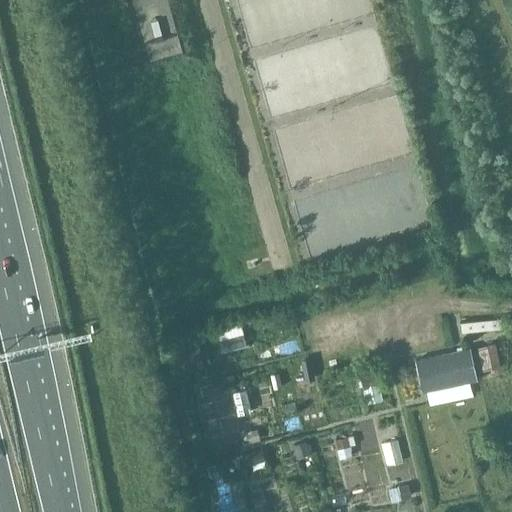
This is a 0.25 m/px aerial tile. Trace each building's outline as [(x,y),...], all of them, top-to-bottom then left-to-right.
[(129,0),(139,36),(148,64),(183,54),(167,0),(129,0)] [(247,313),(210,319),(214,343),(251,337),(247,313)] [(505,318),(460,323),(461,333),(505,329),(505,318)] [(494,345),(478,348),(483,371),(499,367),(494,345)] [(423,392),(477,380),(470,349),(416,361),(423,392)] [(367,375),(369,395),(386,394),(385,373),(367,375)] [(240,404),(254,403),(252,379),(238,380),(240,404)] [(336,497),(349,494),(346,482),(333,485),(336,497)]
